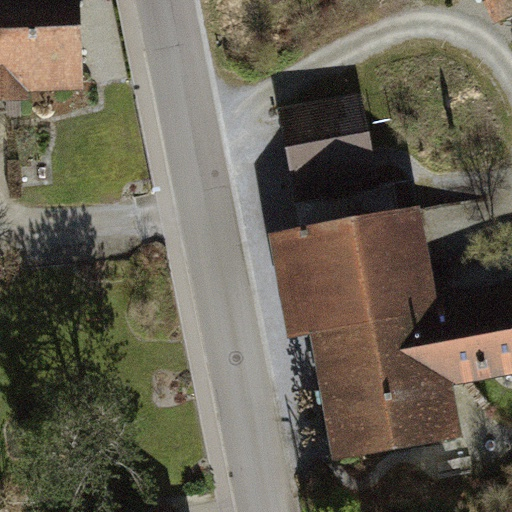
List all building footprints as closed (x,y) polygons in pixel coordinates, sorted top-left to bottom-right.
[(0,0),(0,97),(91,96),(89,0),(0,0)] [(511,8),(511,0),(494,0),(501,14),(511,8)] [(345,87),(282,98),(293,155),(354,145),(345,87)] [(414,210),(273,236),(294,345),(312,342),(335,463),(460,440),(448,370),(432,299),(414,210)] [(511,282),(432,299),(448,370),(511,358),(511,282)]
